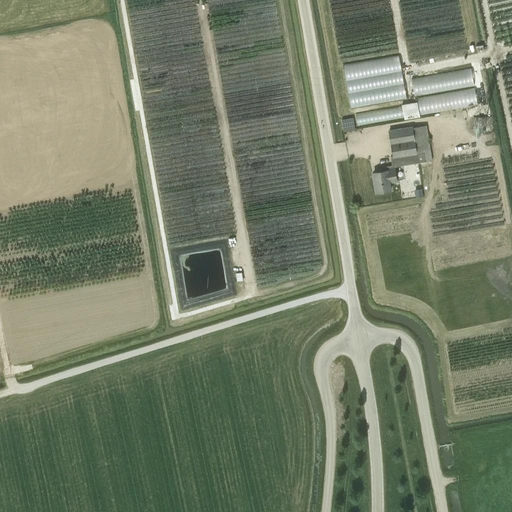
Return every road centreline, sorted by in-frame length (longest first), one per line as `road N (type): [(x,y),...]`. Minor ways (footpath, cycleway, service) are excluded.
road 1 (unclassified): [(358,337),(303,0)]
road 2 (unclassified): [(442,511),(413,355),(392,336),(358,337)]
road 3 (unclassified): [(325,511),(331,425),(321,362),(358,337)]
road 4 (unclassified): [(377,511),(358,337)]
